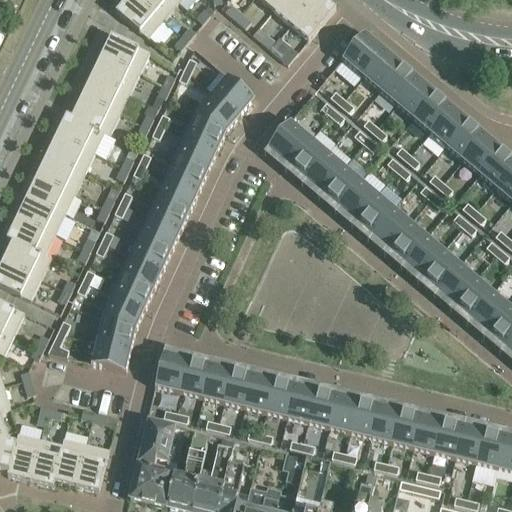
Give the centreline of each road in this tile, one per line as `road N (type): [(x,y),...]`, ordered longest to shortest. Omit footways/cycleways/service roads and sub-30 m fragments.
road 1 (residential): [(111,511),(155,337),(241,148),(364,0)]
road 2 (tertiary): [(511,44),(446,31),(386,0)]
road 3 (tertiary): [(0,115),(53,0)]
